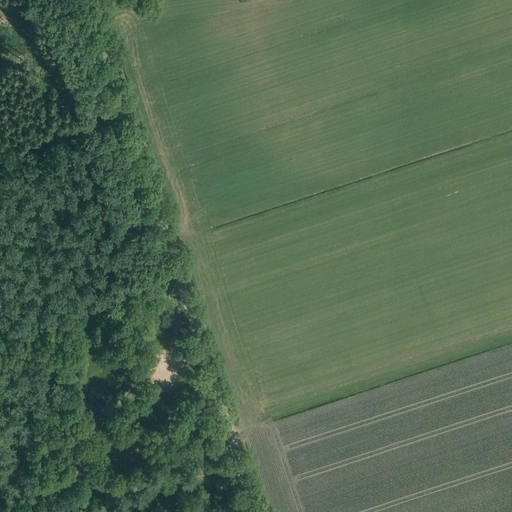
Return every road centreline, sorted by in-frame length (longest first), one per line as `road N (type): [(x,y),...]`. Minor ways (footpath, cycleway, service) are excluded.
road 1 (unclassified): [(253,511),(86,0)]
road 2 (track): [(0,160),(122,105)]
